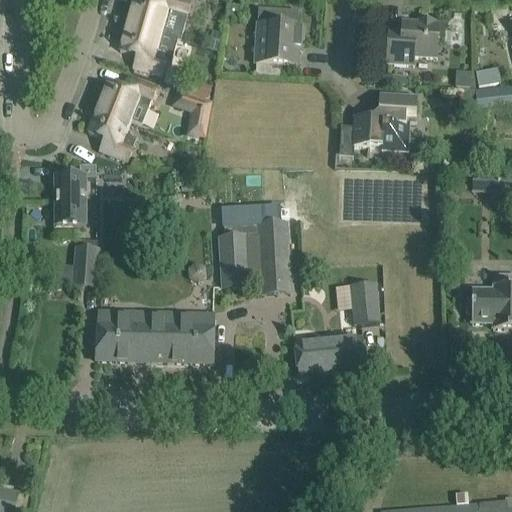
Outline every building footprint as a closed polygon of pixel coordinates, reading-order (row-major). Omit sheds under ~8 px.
[(135,3),(127,28),(133,30),(161,38),(178,43),(181,44),(188,18),(191,6),(183,3),(171,0),(153,0),(152,7),(135,3)] [(240,9),(228,8),(227,19),(238,21),(240,9)] [(255,67),(254,76),(281,78),(281,69),(298,70),(299,48),(303,48),(304,31),(297,30),(298,14),(273,13),(271,41),(256,40),(255,67)] [(389,39),(389,38),(388,38),(386,67),(408,69),(409,60),(437,62),(438,47),(439,27),(434,27),(435,24),(419,23),(419,26),(402,25),(401,40),(389,39)] [(133,30),(127,28),(120,54),(125,56),(137,59),(134,71),(153,77),(162,80),(166,66),(171,68),(178,43),(161,38),(133,30)] [(499,72),(478,74),(479,88),(500,86),(499,72)] [(402,88),(403,80),(382,78),(381,87),(402,88)] [(102,113),(131,124),(141,128),(147,114),(148,114),(157,92),(148,88),(129,81),(124,93),(108,86),(98,111),(102,113)] [(487,108),(506,106),(507,114),(511,113),(511,90),(485,94),(487,108)] [(462,93),(462,103),(473,103),(473,94),(462,93)] [(194,113),(208,115),(209,107),(178,97),(174,109),(193,115),(194,113)] [(378,116),(371,122),(356,121),(354,151),(369,152),(370,149),(382,150),(382,153),(406,154),(408,129),(406,129),(406,117),(416,118),(417,102),(379,100),(378,116)] [(88,136),(93,138),(105,143),(100,154),(119,162),(128,165),(137,143),(125,138),(131,124),(102,113),(98,111),(88,136)] [(80,170),(80,181),(56,181),(57,229),(85,229),(84,182),(96,182),(96,170),(80,170)] [(500,196),(511,196),(511,179),(500,179),(500,196)] [(259,228),(223,230),(224,242),(219,242),(222,292),(259,290),(260,299),(290,297),(289,288),(288,268),(286,226),(259,228)] [(96,293),(99,252),(74,251),(71,291),(96,293)] [(466,303),(466,317),(472,318),(472,327),(493,327),(493,333),(511,333),(511,279),(497,279),(497,288),(494,288),(494,294),(472,293),(472,303),(466,303)] [(376,288),(350,290),(354,330),(379,327),(376,288)] [(213,368),(214,319),(100,317),(100,366),(213,368)] [(295,349),(296,358),(298,378),(366,371),(364,351),(363,343),(295,349)] [(0,494),(0,511),(14,511),(17,498),(0,494)]
